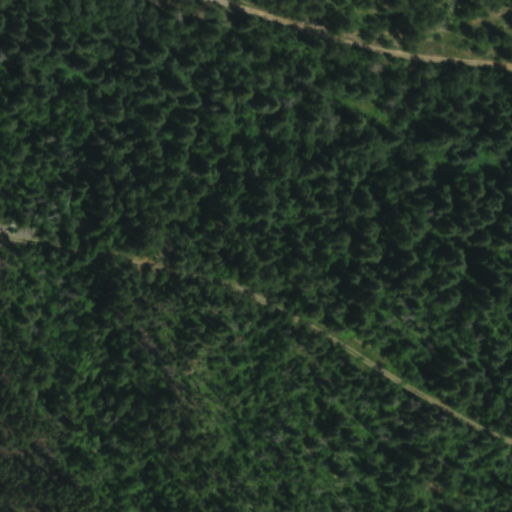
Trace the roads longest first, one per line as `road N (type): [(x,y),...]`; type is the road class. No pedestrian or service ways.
road 1 (track): [(511,441),(384,377),(0,249)]
road 2 (residential): [(177,0),(385,66),(511,86)]
